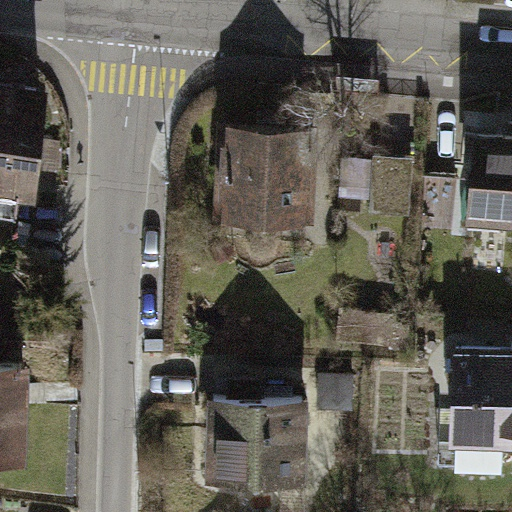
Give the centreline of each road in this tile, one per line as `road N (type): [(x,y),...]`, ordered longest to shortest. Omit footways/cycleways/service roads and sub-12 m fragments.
road 1 (residential): [(116,511),(138,14)]
road 2 (residential): [(138,14),(511,43)]
